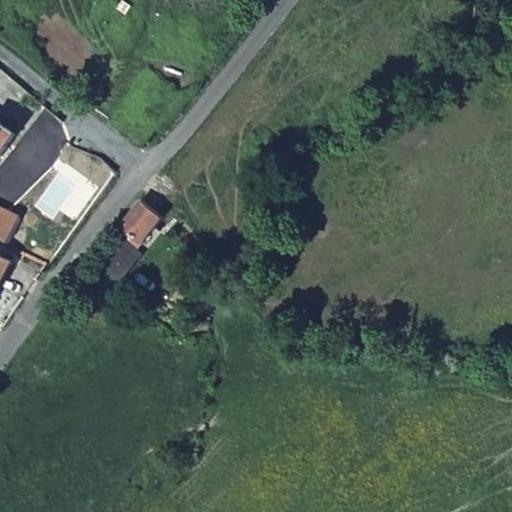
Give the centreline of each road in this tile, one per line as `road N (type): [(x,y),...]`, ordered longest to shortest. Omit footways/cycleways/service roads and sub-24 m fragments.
road 1 (unclassified): [(140,166),(0,357)]
road 2 (residential): [(285,0),(173,141),(140,166)]
road 3 (residential): [(0,55),(140,166)]
